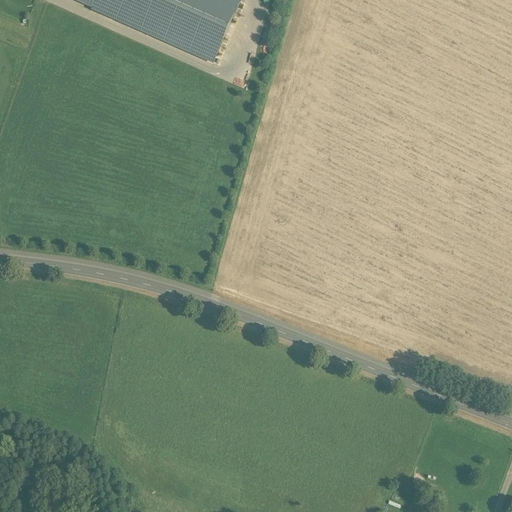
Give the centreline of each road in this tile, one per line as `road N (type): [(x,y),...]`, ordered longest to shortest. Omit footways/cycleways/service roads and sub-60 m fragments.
road 1 (tertiary): [(0,258),(170,289),(511,422)]
road 2 (track): [(0,419),(54,435),(94,460),(142,511)]
